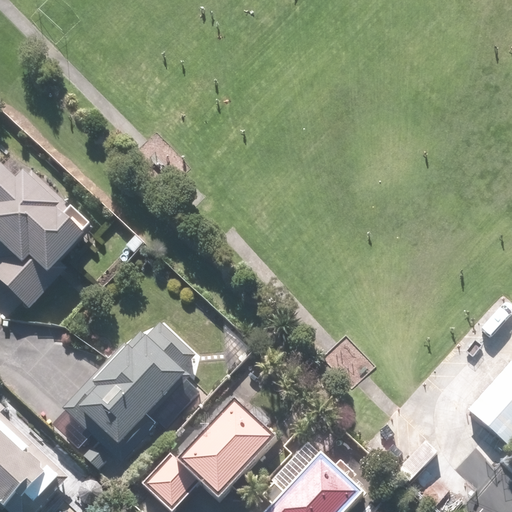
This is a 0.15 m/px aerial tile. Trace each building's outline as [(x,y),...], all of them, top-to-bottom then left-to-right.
[(86,235),(28,175),(20,182),(17,179),(7,189),(0,181),(0,287),(25,314),(55,285),(44,274),(86,235)] [(146,330),(85,389),(93,397),(68,421),(112,464),(195,380),(202,359),(163,323),(150,334),(146,330)] [(511,359),(461,416),(500,451),(511,438),(511,359)] [(248,411),(239,421),(225,408),(176,464),(168,457),(141,488),(167,511),(171,511),(192,489),(212,506),(266,444),(256,435),(264,425),(248,411)] [(0,509),(18,491),(24,497),(44,477),(24,457),(17,465),(0,448),(0,509)] [(313,461),(280,499),(269,489),(252,508),(256,511),(345,511),(356,499),(313,461)]
